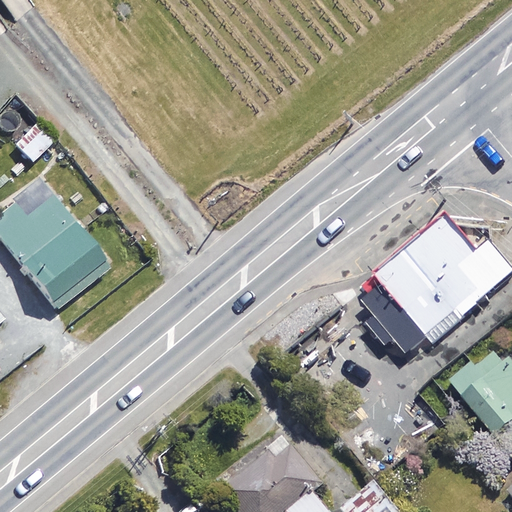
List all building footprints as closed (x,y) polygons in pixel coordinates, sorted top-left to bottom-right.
[(55,143),(38,125),(15,148),(32,165),(55,143)] [(108,271),(38,184),(0,214),(0,241),(57,313),(108,271)] [(362,306),(409,362),(430,343),(433,347),(465,320),(462,317),(511,275),(511,267),(492,244),(477,256),(447,219),(363,289),(371,298),(362,306)] [(511,358),(504,365),(491,348),(450,380),(511,460),(511,358)] [(324,487),(260,404),(195,454),(240,511),(328,511),(315,493),(324,487)] [(396,511),(373,486),(344,511),(396,511)]
